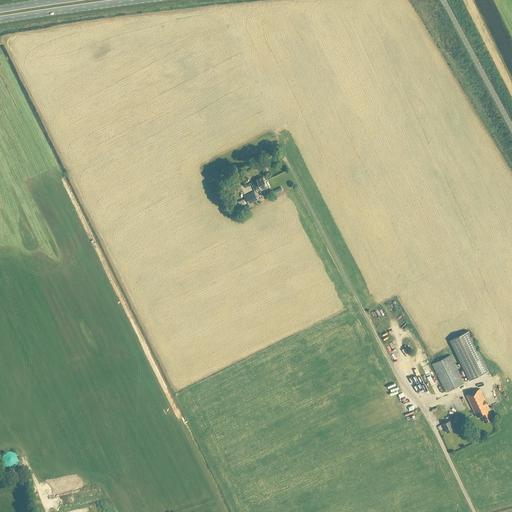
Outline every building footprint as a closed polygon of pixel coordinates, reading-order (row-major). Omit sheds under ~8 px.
[(253,188),(265,182),(263,177),(253,182),(254,184),(252,185),(253,188)] [(268,187),(265,182),(253,188),(255,191),(257,190),(258,192),(268,187)] [(254,202),(258,200),(254,192),(250,194),(254,202)] [(254,202),(250,194),(245,196),(249,204),(254,202)] [(240,209),(246,205),(241,197),(235,201),(240,209)] [(450,340),(470,381),(489,371),(469,331),(450,340)] [(446,392),(464,383),(450,355),(432,364),(446,392)] [(485,423),(494,418),(490,411),(479,389),(466,396),(477,418),(481,416),(485,423)] [(377,417),(360,422),(362,427),(379,422),(377,417)] [(447,433),(454,429),(450,420),(443,424),(447,433)] [(3,457),(2,460),(2,462),(3,464),(4,466),(6,468),(9,469),(11,469),(14,468),(16,467),(17,465),(18,462),(18,460),(17,457),(16,455),(14,454),(11,453),(9,453),(7,454),(4,455),(3,457)]
